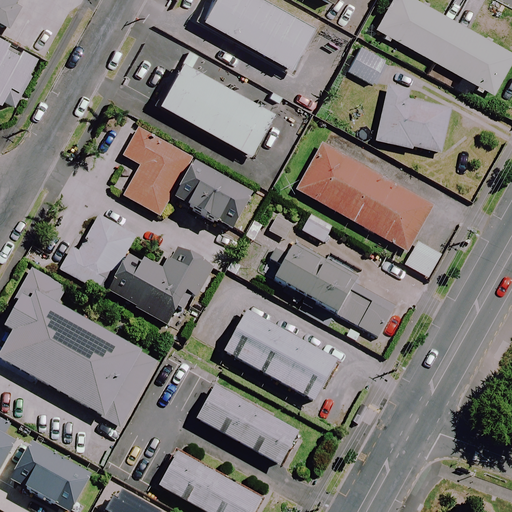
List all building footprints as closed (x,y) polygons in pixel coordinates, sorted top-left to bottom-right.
[(0,0),(0,30),(16,0),(0,0)] [(307,31),(249,0),(213,0),(199,26),(284,73),(307,31)] [(511,58),(406,0),(390,0),(372,33),(490,98),(511,58)] [(380,66),(357,55),(346,76),(369,88),(380,66)] [(268,117),(177,67),(154,109),(245,159),(268,117)] [(406,95),(382,91),(373,147),(439,158),(447,113),(405,106),(406,95)] [(190,162),(135,132),(120,160),(138,170),(121,200),(158,221),(190,162)] [(431,209),(321,148),(295,194),(405,256),(431,209)] [(251,201),(200,174),(181,210),(232,237),(251,201)] [(331,229),(310,218),(301,236),(321,247),(331,229)] [(71,249),(56,276),(103,302),(106,297),(167,331),(184,299),(193,305),(209,276),(173,257),(160,279),(124,259),(133,242),(96,222),(84,243),(90,246),(85,256),(71,249)] [(439,259),(417,246),(403,269),(425,282),(439,259)] [(393,310),(289,252),(271,285),(375,342),(393,310)] [(65,292),(34,275),(1,333),(10,337),(0,354),(0,365),(118,433),(155,367),(55,310),(65,292)] [(335,365),(244,316),(222,358),(312,407),(335,365)] [(296,437),(215,391),(196,426),(277,471),(296,437)] [(4,441),(10,429),(0,424),(0,475),(15,447),(4,441)] [(22,451),(7,480),(21,487),(19,491),(59,511),(74,511),(91,480),(25,446),(22,451)] [(253,511),(257,505),(173,459),(156,490),(194,511),(253,511)]
